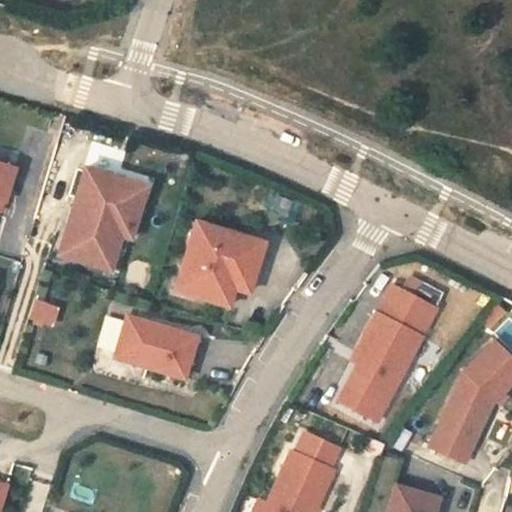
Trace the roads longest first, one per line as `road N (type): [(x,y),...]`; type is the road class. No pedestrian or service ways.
road 1 (residential): [(380,206),(226,457)]
road 2 (unclassified): [(380,206),(227,131),(124,101)]
road 3 (residential): [(226,457),(75,408)]
road 4 (unclassified): [(511,272),(380,206)]
road 5 (unclassified): [(124,101),(0,60)]
